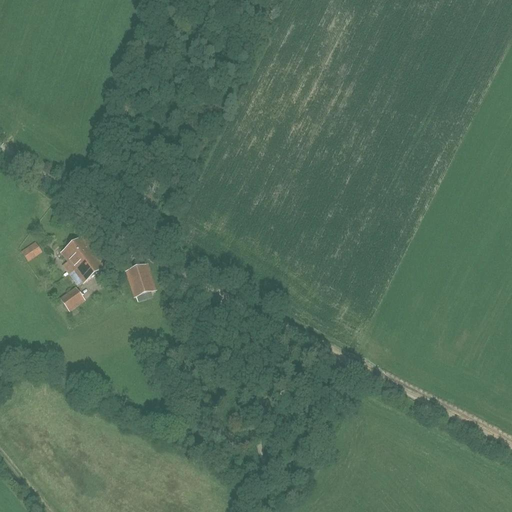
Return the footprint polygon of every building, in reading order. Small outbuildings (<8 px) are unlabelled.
[(93,251),(84,238),(62,254),(69,263),(64,267),(68,272),(65,274),(67,277),(69,276),(75,272),(74,270),(81,265),(80,264),(82,262),(81,260),(87,256),(89,255),(88,255),(93,251)] [(32,261),(25,251),(21,253),(28,263),(32,261)] [(77,288),(84,283),(84,284),(106,269),(93,251),(88,255),(89,255),(87,256),(81,260),(82,262),(80,264),(81,265),(74,270),(75,272),(69,276),(77,288)] [(136,298),(151,294),(155,292),(149,273),(147,267),(142,268),(127,274),(130,283),(133,294),(135,299),(136,298)] [(61,301),(69,313),(84,302),(76,290),(61,301)]
